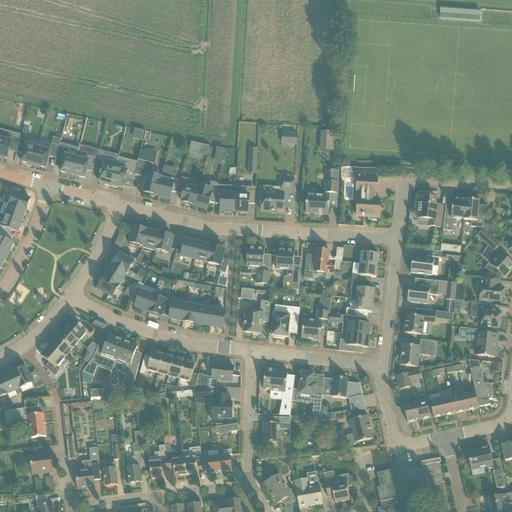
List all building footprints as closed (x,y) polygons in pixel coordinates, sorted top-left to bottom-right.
[(442,9),(441,19),(481,21),(482,10),(442,9)] [(23,127),(23,125),(24,122),(18,120),(16,129),(22,130),(23,127)] [(27,137),(29,128),(23,127),(22,130),(20,135),(27,137)] [(334,151),(335,128),(323,128),(323,132),(321,132),(320,151),(334,151)] [(289,132),(288,144),(296,144),(297,132),(289,132)] [(16,152),(19,139),(20,139),(12,137),(11,142),(0,139),(0,157),(5,159),(7,159),(9,151),(16,153),(16,152)] [(26,141),(25,145),(38,148),(40,141),(27,138),(26,141)] [(53,138),(52,145),(59,147),(59,145),(61,140),(53,138)] [(38,148),(25,145),(26,141),(19,139),(16,152),(23,154),(21,163),(33,166),(38,148)] [(40,141),(38,148),(50,152),(52,145),(40,141)] [(191,142),(188,152),(197,154),(199,144),(191,142)] [(50,152),(38,148),(33,166),(46,169),(49,157),(56,159),(59,147),(52,145),(50,152)] [(56,159),(55,160),(63,162),(60,173),(72,176),(78,155),(77,154),(76,158),(65,156),(67,147),(59,145),(59,147),(56,159)] [(250,149),(249,165),(256,166),(257,149),(250,149)] [(151,195),(156,196),(161,179),(151,176),(156,157),(140,153),(137,164),(134,175),(147,179),(143,193),(144,193),(144,195),(150,196),(151,195)] [(78,155),(72,176),(85,179),(86,171),(92,173),(96,159),(78,155)] [(101,172),(98,183),(103,184),(103,185),(109,187),(115,164),(98,160),(95,171),(101,172)] [(134,175),(137,164),(129,162),(128,167),(115,164),(109,187),(115,188),(116,187),(123,189),(126,179),(133,181),(134,175)] [(356,183),(355,192),(361,192),(361,199),(358,199),(357,217),(368,218),(368,221),(376,221),(376,218),(379,218),(380,200),(375,200),(375,192),(376,192),(377,179),(376,179),(376,170),(367,170),(367,178),(356,178),(356,183)] [(161,179),(156,196),(162,198),(162,199),(168,201),(168,200),(169,200),(171,192),(177,194),(181,178),(180,180),(170,178),(169,183),(161,181),(161,179)] [(181,178),(177,194),(183,195),(181,203),(182,203),(182,204),(188,206),(188,205),(194,206),(199,187),(186,184),(188,180),(181,178)] [(259,193),(258,203),(261,203),(261,212),(270,212),(270,211),(277,211),(283,211),(283,204),(285,203),(285,197),(294,198),(294,188),(295,179),(280,178),(279,188),(279,195),(260,193),(259,193)] [(199,187),(194,206),(200,208),(199,209),(206,211),(206,209),(207,210),(209,203),(215,204),(217,190),(218,184),(210,182),(208,190),(199,187)] [(306,204),(305,214),(328,215),(329,197),(337,197),(338,187),(338,183),(329,182),(329,196),(324,196),(306,195),(306,204)] [(217,190),(215,204),(221,205),(220,211),(222,211),(222,213),(228,213),(228,212),(234,212),(235,191),(236,188),(218,187),(217,190)] [(235,191),(234,212),(240,212),(240,214),(246,214),(247,213),(248,213),(248,205),(254,205),(255,192),(248,192),(248,190),(240,190),(240,191),(235,191)] [(13,195),(9,205),(26,211),(30,200),(19,196),(13,194),(13,195)] [(420,197),(418,215),(426,216),(426,220),(428,220),(427,227),(440,228),(442,210),(435,209),(436,199),(433,198),(433,197),(432,197),(430,196),(428,196),(427,197),(427,198),(420,197)] [(445,211),(444,220),(443,231),(453,232),(453,226),(456,226),(457,220),(464,220),(466,200),(466,201),(453,200),(451,213),(445,212),(445,211)] [(466,200),(464,220),(471,221),(470,228),(483,229),(485,212),(478,211),(479,202),(476,201),(475,200),(473,200),(471,200),(469,201),(466,200)] [(26,211),(9,205),(5,216),(22,222),(26,212),(26,211)] [(18,234),(22,222),(5,216),(1,227),(0,226),(0,230),(8,235),(10,231),(18,234)] [(483,229),(488,233),(491,222),(486,220),(483,229)] [(143,247),(147,231),(140,230),(141,228),(133,226),(131,234),(132,234),(129,246),(142,249),(143,247)] [(8,235),(0,230),(0,251),(8,255),(14,245),(5,240),(8,235)] [(477,235),(477,236),(482,240),(483,240),(489,245),(495,251),(496,250),(500,245),(483,230),(480,233),(477,235)] [(147,231),(143,247),(144,247),(144,248),(150,250),(150,249),(156,250),(160,234),(147,231)] [(160,234),(156,250),(169,254),(173,238),(160,234)] [(181,257),(194,260),(198,244),(185,241),(181,257)] [(198,244),(194,260),(207,264),(211,248),(211,247),(210,246),(206,245),(205,246),(198,244)] [(489,245),(484,251),(485,252),(493,259),(489,264),(485,268),(494,276),(497,272),(504,279),(511,269),(511,264),(507,260),(499,252),(496,250),(495,251),(489,245)] [(211,248),(207,264),(220,267),(218,272),(225,274),(229,260),(222,259),(224,251),(211,248)] [(264,250),(247,249),(246,268),(257,269),(256,285),(269,285),(270,267),(263,267),(264,250)] [(324,251),(316,250),(315,253),(316,253),(316,257),(307,256),(304,279),(312,280),(314,279),(314,273),(327,274),(326,276),(334,276),(336,259),(328,258),(329,252),(323,251),(324,251)] [(294,252),(277,251),(276,270),(287,271),(287,278),(284,277),(283,290),(298,291),(300,269),(293,269),(294,252)] [(115,261),(112,266),(130,277),(132,274),(128,271),(133,263),(125,258),(126,257),(119,253),(114,260),(115,261)] [(361,253),(360,265),(376,266),(378,257),(378,255),(361,253)] [(446,253),(445,261),(459,262),(460,255),(449,253),(446,253)] [(410,274),(420,275),(432,276),(433,267),(438,268),(439,258),(426,257),(426,256),(425,260),(412,259),(410,274)] [(352,275),(358,276),(358,277),(359,277),(359,276),(376,278),(376,276),(376,266),(360,265),(353,264),(352,275)] [(112,266),(105,277),(123,289),(123,288),(119,286),(126,275),(130,278),(130,277),(112,266)] [(448,275),(447,283),(456,284),(457,276),(448,275)] [(123,289),(105,277),(101,283),(100,282),(96,289),(103,294),(104,293),(112,298),(117,290),(121,293),(123,289)] [(498,288),(499,281),(483,279),(482,287),(481,286),(479,301),(488,302),(489,301),(492,301),(502,302),(503,289),(498,288)] [(407,292),(406,295),(406,299),(407,299),(407,303),(417,304),(428,305),(429,295),(437,296),(438,295),(439,282),(425,281),(426,281),(425,289),(414,288),(409,288),(408,292),(407,292)] [(154,297),(148,313),(153,314),(152,315),(159,318),(160,317),(161,317),(166,302),(159,299),(161,291),(164,284),(159,282),(156,289),(153,297),(154,297)] [(446,297),(445,301),(447,301),(454,302),(456,284),(447,283),(446,296),(446,297)] [(300,287),(299,295),(308,296),(309,288),(300,287)] [(133,295),(131,301),(137,303),(135,308),(148,313),(154,297),(153,297),(141,293),(141,290),(135,288),(133,295)] [(215,288),(214,298),(222,299),(222,297),(224,289),(215,288)] [(350,299),(356,300),(371,302),(374,292),(374,290),(358,288),(357,288),(357,289),(352,288),(350,299)] [(242,289),(241,299),(252,300),(253,291),(242,289)] [(127,291),(124,296),(131,301),(133,295),(127,291)] [(456,292),(455,302),(461,302),(464,303),(465,293),(456,292)] [(302,330),(301,340),(319,342),(321,327),(328,327),(328,323),(329,315),(329,312),(331,300),(320,299),(319,311),(317,311),(316,321),(304,320),(302,330)] [(371,302),(356,300),(355,310),(347,309),(346,317),(367,319),(368,313),(372,314),(372,312),(371,302)] [(245,311),(244,323),(243,333),(252,334),(252,336),(258,337),(259,335),(261,335),(262,323),(268,324),(270,303),(261,302),(260,312),(245,311)] [(172,304),(169,320),(183,322),(186,306),(172,304)] [(487,306),(477,304),(471,304),(470,317),(482,319),(481,327),(499,329),(501,313),(487,311),(487,306)] [(186,306),(183,322),(196,325),(198,308),(186,306)] [(275,306),(274,314),(271,336),(274,336),(274,339),(285,340),(285,338),(287,338),(289,324),(298,325),(300,309),(275,306)] [(198,308),(196,325),(209,327),(211,311),(198,308)] [(406,316),(404,334),(414,335),(422,336),(422,335),(424,323),(429,323),(435,324),(436,312),(431,312),(421,310),(420,317),(406,316)] [(211,311),(209,327),(222,329),(225,313),(211,311)] [(329,315),(328,323),(340,324),(341,316),(329,315)] [(73,320),(64,330),(79,342),(87,332),(90,335),(95,330),(85,322),(81,326),(73,320)] [(93,327),(104,333),(107,326),(96,321),(93,327)] [(349,323),(347,335),(369,337),(370,326),(349,323)] [(468,330),(467,337),(476,338),(476,341),(475,349),(477,349),(476,356),(494,358),(496,345),(497,346),(498,336),(482,334),(482,331),(468,329),(468,330)] [(64,330),(57,338),(71,350),(79,342),(64,330)] [(340,340),(339,352),(353,353),(354,347),(368,349),(369,337),(347,335),(347,341),(340,340)] [(114,366),(116,361),(123,342),(109,336),(102,352),(97,350),(94,358),(82,373),(93,377),(100,361),(114,366)] [(57,338),(50,347),(64,359),(71,350),(57,338)] [(400,366),(410,367),(417,368),(419,355),(422,355),(421,356),(435,358),(436,342),(423,341),(422,348),(402,346),(400,366)] [(123,342),(116,361),(123,363),(122,368),(124,368),(121,374),(126,376),(121,386),(132,391),(139,364),(132,362),(137,347),(123,342)] [(93,343),(87,350),(94,356),(97,347),(93,343)] [(45,368),(48,370),(55,377),(59,372),(56,369),(64,359),(50,347),(41,357),(49,363),(45,368)] [(147,371),(158,374),(163,356),(152,353),(149,362),(144,361),(140,374),(146,375),(147,371)] [(163,356),(158,374),(169,377),(174,359),(163,356)] [(174,359),(169,377),(179,380),(184,362),(174,359)] [(77,370),(80,372),(86,364),(83,361),(77,370)] [(184,362),(179,380),(190,383),(189,387),(195,389),(198,376),(193,374),(195,365),(184,362)] [(233,368),(213,365),(212,379),(232,382),(233,368)] [(18,372),(12,374),(19,389),(20,389),(32,384),(28,375),(29,375),(25,367),(18,371),(18,372)] [(480,367),(470,370),(475,393),(478,408),(490,405),(489,400),(492,400),(490,394),(491,394),(489,384),(484,386),(480,367)] [(265,370),(263,391),(283,393),(281,405),(279,416),(290,417),(291,406),(292,402),(293,390),(293,387),(286,387),(287,372),(265,370)] [(36,372),(30,375),(35,385),(42,382),(36,372)] [(408,374),(397,376),(398,383),(410,381),(410,382),(422,380),(420,372),(412,373),(408,374)] [(293,390),(292,402),(296,402),(298,402),(299,397),(314,399),(313,405),(312,412),(320,413),(322,396),(323,386),(322,387),(316,387),(317,381),(313,381),(314,375),(311,375),(310,373),(306,373),(304,374),(301,374),(300,386),(298,386),(298,390),(293,390)] [(1,380),(0,380),(7,395),(15,391),(17,396),(22,394),(20,389),(19,389),(12,374),(7,377),(6,376),(0,379),(1,380)] [(198,376),(195,389),(194,391),(203,390),(204,375),(198,375),(198,376)] [(334,378),(332,397),(348,399),(351,411),(365,410),(362,396),(359,385),(351,384),(351,385),(347,384),(348,380),(334,378)] [(136,388),(142,389),(145,381),(139,380),(136,388)] [(410,381),(398,383),(400,390),(410,388),(411,388),(410,382),(410,381)] [(209,389),(203,390),(194,391),(195,397),(195,400),(210,398),(209,389)] [(101,398),(104,390),(90,391),(91,399),(101,398)] [(475,393),(463,395),(467,411),(478,409),(478,408),(475,393)] [(415,404),(418,421),(430,418),(425,397),(418,398),(417,394),(413,395),(415,404)] [(463,395),(452,398),(456,414),(467,411),(463,395)] [(230,403),(230,397),(214,396),(214,403),(212,403),(211,421),(222,421),(223,419),(232,420),(232,409),(230,409),(230,403)] [(452,398),(441,400),(444,416),(456,414),(452,398)] [(430,403),(431,409),(433,419),(444,416),(441,400),(430,403)] [(38,401),(24,402),(25,409),(38,408),(38,401)] [(415,404),(403,406),(407,423),(418,421),(415,404)] [(23,416),(23,409),(4,411),(5,423),(23,422),(23,424),(29,423),(31,439),(45,437),(43,414),(23,416)] [(317,416),(317,422),(336,420),(335,414),(317,416)] [(316,415),(305,417),(306,425),(317,424),(316,415)] [(353,435),(346,437),(348,447),(356,445),(356,443),(373,440),(368,417),(358,419),(349,421),(350,429),(352,429),(353,434),(353,435)] [(268,418),(268,424),(263,424),(263,444),(267,444),(267,450),(278,451),(278,444),(279,444),(279,430),(290,431),(290,419),(268,418)] [(218,428),(219,436),(228,435),(227,426),(218,428)] [(117,436),(111,437),(112,447),(114,461),(120,460),(118,446),(117,436)] [(133,457),(126,458),(129,484),(141,482),(139,470),(145,469),(141,436),(134,437),(135,444),(132,444),(133,457)] [(510,444),(501,446),(505,462),(511,460),(511,439),(509,442),(510,444)] [(74,444),(66,445),(68,462),(76,461),(74,444)] [(169,445),(165,446),(168,472),(173,471),(174,479),(186,477),(184,459),(180,459),(179,454),(178,453),(176,451),(175,451),(173,450),(170,451),(169,445)] [(154,456),(148,458),(151,481),(163,480),(162,473),(168,472),(165,446),(159,446),(159,452),(154,453),(154,456)] [(31,455),(34,475),(53,473),(50,447),(40,448),(41,454),(31,455)] [(467,453),(471,471),(487,467),(488,468),(489,470),(493,469),(488,447),(480,449),(480,450),(467,453)] [(184,459),(186,477),(197,476),(197,469),(202,468),(201,458),(200,448),(189,449),(190,451),(183,452),(184,459)] [(223,451),(218,452),(218,457),(220,473),(231,472),(230,456),(224,457),(223,451)] [(208,458),(208,465),(209,475),(220,473),(218,457),(208,458)] [(287,466),(287,468),(291,467),(289,457),(278,459),(278,463),(280,463),(287,466)] [(92,470),(85,471),(75,472),(77,490),(94,488),(93,481),(101,480),(98,460),(90,461),(92,470)] [(104,471),(104,477),(105,487),(117,485),(115,469),(114,464),(109,464),(109,470),(104,471)] [(415,511),(413,506),(409,506),(408,499),(418,497),(415,483),(398,486),(394,470),(377,474),(380,488),(377,489),(381,509),(378,510),(378,511),(415,511)] [(502,470),(493,472),(496,489),(505,487),(502,470)] [(325,484),(326,488),(327,498),(333,497),(335,504),(349,501),(347,488),(352,487),(350,477),(349,477),(348,475),(335,477),(334,472),(324,474),(325,484)] [(279,476),(273,479),(265,484),(276,505),(282,502),(285,508),(297,501),(297,500),(296,491),(289,492),(279,476)] [(295,489),(296,491),(297,500),(297,501),(299,510),(308,508),(308,507),(323,504),(319,486),(309,488),(307,479),(294,482),(296,489),(295,489)] [(511,493),(488,499),(490,511),(508,511),(507,505),(511,503),(511,493)] [(54,511),(53,505),(48,505),(47,496),(36,497),(37,506),(36,507),(36,511),(54,511)] [(212,503),(213,511),(242,511),(242,509),(240,509),(239,500),(226,502),(227,503),(222,504),(222,502),(212,503)]
